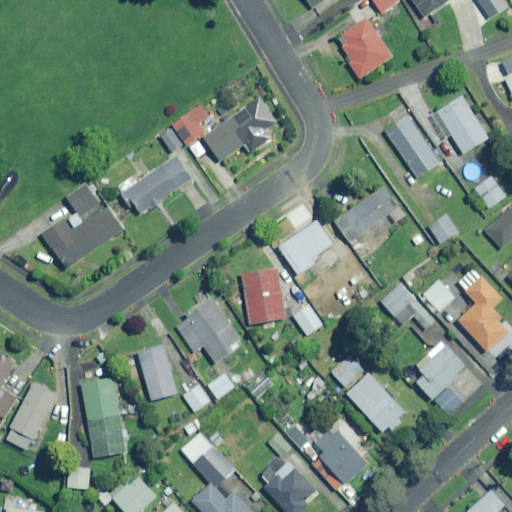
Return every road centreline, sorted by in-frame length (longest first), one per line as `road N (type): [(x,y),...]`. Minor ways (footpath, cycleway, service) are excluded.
road 1 (residential): [(0,289),(44,319),(84,315),(307,166),(319,149),(320,123),(248,0)]
road 2 (residential): [(394,511),(511,405)]
